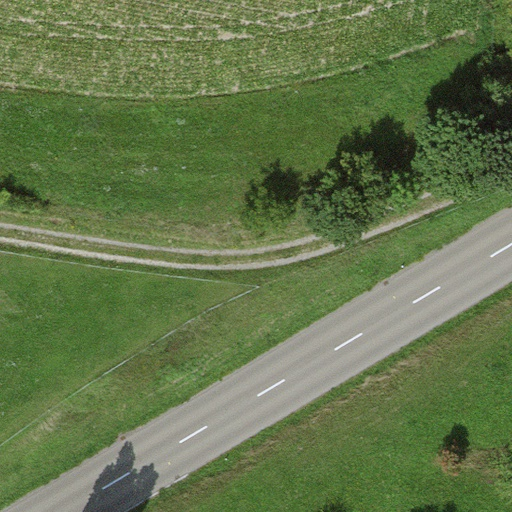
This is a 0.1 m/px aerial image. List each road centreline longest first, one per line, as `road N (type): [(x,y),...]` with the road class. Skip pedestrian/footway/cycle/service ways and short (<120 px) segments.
road 1 (track): [(0,235),(175,261),(278,253),(338,238),(511,167)]
road 2 (tertiary): [(511,252),(65,511)]
